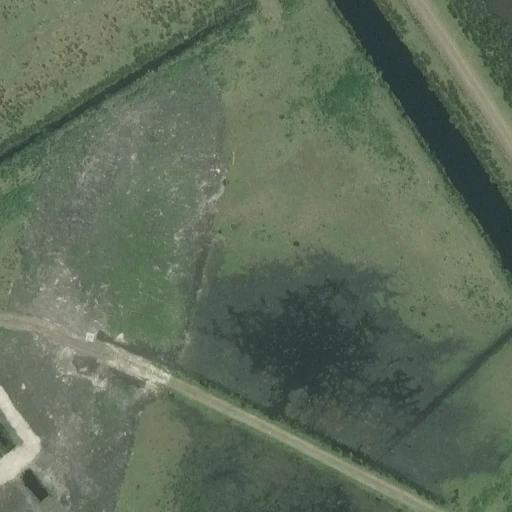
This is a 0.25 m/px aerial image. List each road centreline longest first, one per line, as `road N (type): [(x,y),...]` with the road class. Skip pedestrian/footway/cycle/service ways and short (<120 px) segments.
road 1 (track): [(0,322),(110,356),(420,511)]
road 2 (track): [(412,0),(511,147)]
